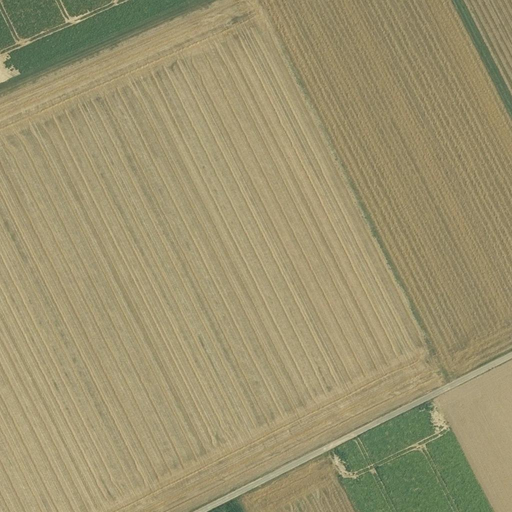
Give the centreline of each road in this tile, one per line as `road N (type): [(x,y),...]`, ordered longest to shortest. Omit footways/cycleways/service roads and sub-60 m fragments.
road 1 (track): [(201,511),(511,355)]
road 2 (track): [(203,0),(0,97)]
road 3 (track): [(451,0),(511,125)]
